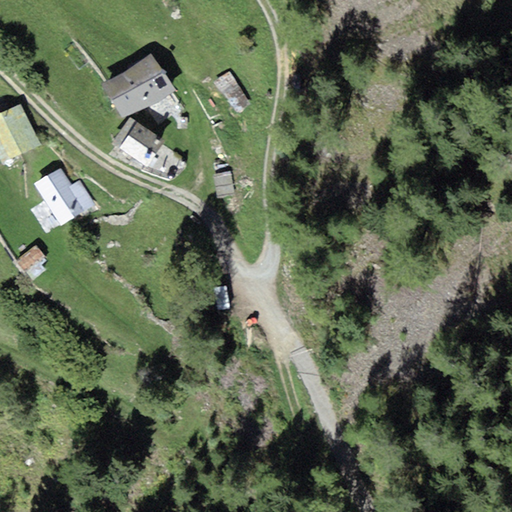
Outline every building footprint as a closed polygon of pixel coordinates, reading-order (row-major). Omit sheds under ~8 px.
[(150,57),(103,86),(123,120),(147,108),(177,91),(150,57)] [(22,105),(0,116),(0,157),(4,165),(43,146),(22,105)] [(165,141),(139,123),(121,149),(149,167),(165,141)] [(62,168),(34,185),(62,226),(96,205),(81,181),(73,185),(62,168)] [(17,262),(26,273),(44,257),(36,246),(17,262)]
